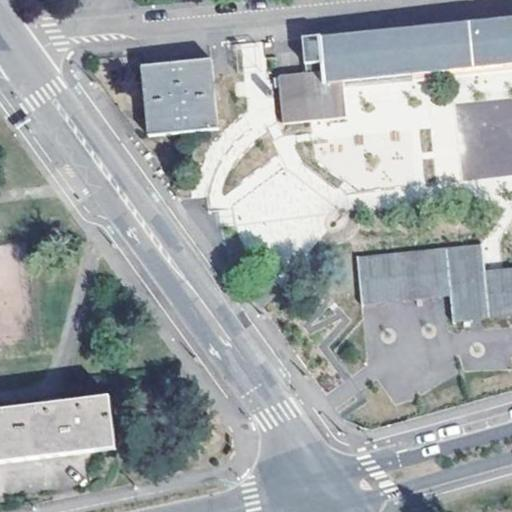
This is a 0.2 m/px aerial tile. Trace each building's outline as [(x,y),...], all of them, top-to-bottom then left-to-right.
[(511,66),(511,19),(320,37),(324,74),(324,84),(343,82),(511,66)] [(143,67),(149,137),(218,131),(214,79),(213,76),(212,61),(143,67)] [(324,84),(324,74),(279,78),(282,122),(346,117),(343,82),(324,84)] [(511,98),(459,103),(465,168),(482,166),(483,176),(506,174),(506,172),(511,171),(511,98)] [(451,323),(511,316),(511,268),(485,271),(482,245),(357,257),(362,305),(449,297),(451,323)] [(0,462),(116,448),(111,399),(54,406),(0,412),(0,462)]
